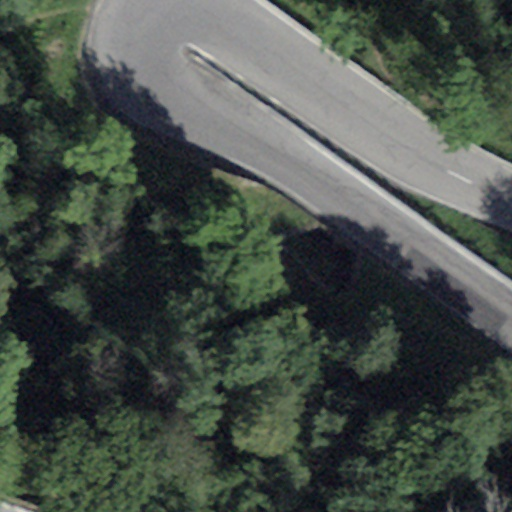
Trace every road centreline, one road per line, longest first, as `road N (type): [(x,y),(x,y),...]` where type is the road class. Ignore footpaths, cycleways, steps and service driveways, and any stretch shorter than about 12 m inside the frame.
road 1 (tertiary): [(132,0),(119,7),(115,43),(128,83),(331,186),(511,321)]
road 2 (tertiary): [(511,199),(482,187),(202,0)]
